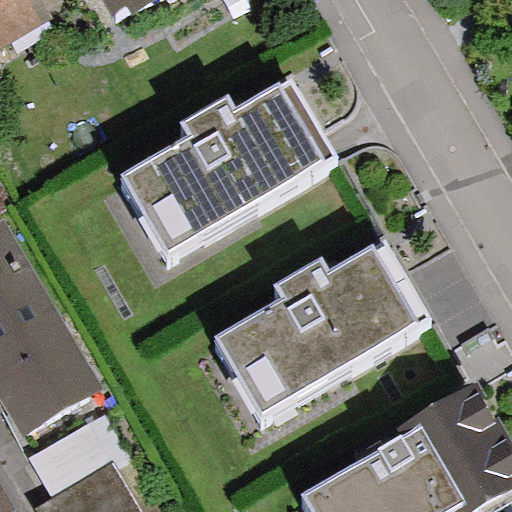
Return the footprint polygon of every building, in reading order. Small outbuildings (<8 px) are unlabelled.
[(24,0),(0,0),(0,55),(42,33),(24,0)] [(98,0),(113,28),(164,0),(98,0)] [(511,28),(502,35),(511,51),(511,28)] [(321,168),(277,89),(227,116),(223,105),(175,129),(182,143),(117,182),(161,259),(321,168)] [(414,328),(369,249),(320,276),(316,265),(268,289),(274,302),(210,342),(254,419),(414,328)] [(0,262),(0,419),(14,443),(84,401),(0,262)] [(511,487),(472,419),(310,511),(475,511),(511,491),(511,487)]
